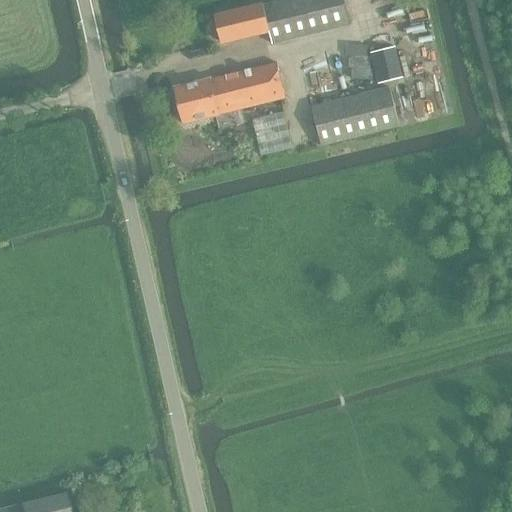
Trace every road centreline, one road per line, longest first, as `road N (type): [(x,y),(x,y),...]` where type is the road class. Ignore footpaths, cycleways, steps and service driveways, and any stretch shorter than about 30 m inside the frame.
road 1 (unclassified): [(200,511),(80,0)]
road 2 (unknown): [(511,179),(469,0)]
road 3 (track): [(24,157),(44,211),(124,189)]
